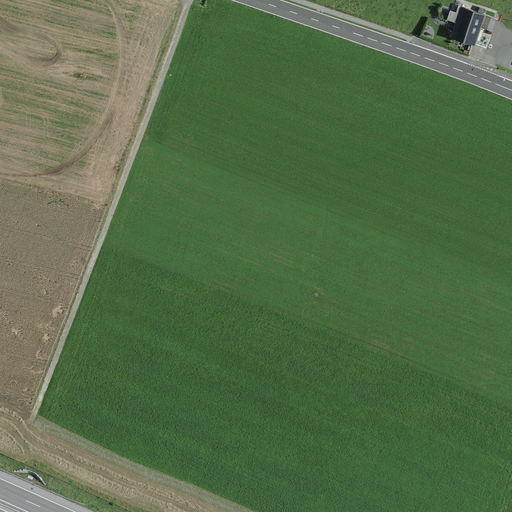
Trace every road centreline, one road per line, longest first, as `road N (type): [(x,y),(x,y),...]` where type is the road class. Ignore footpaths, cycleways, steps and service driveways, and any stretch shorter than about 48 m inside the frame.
road 1 (track): [(188,0),(39,407)]
road 2 (primary): [(511,91),(256,0)]
